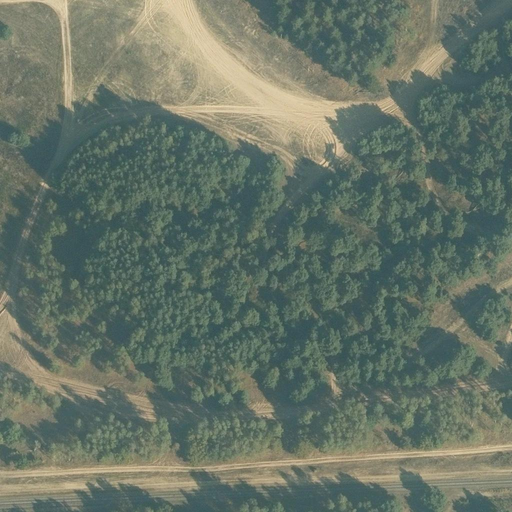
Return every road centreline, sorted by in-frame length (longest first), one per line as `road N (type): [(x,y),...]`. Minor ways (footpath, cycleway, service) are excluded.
road 1 (track): [(0,370),(158,414),(291,413),(511,380)]
road 2 (track): [(0,475),(511,449)]
road 3 (track): [(0,297),(82,71),(77,0)]
